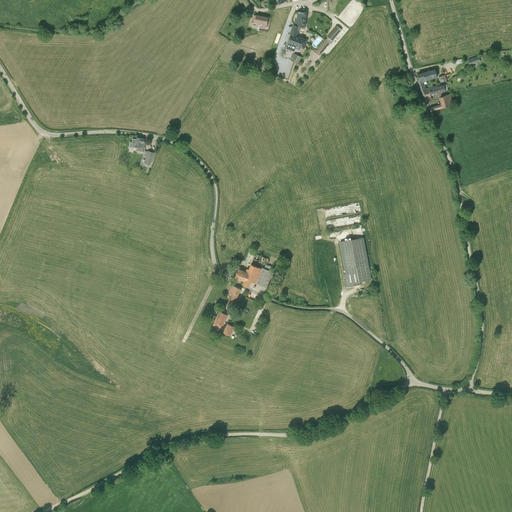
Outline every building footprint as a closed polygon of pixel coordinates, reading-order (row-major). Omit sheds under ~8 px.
[(305,27),(306,18),(306,13),(300,12),(299,12),(298,12),(298,17),(298,21),(295,20),(294,25),(293,25),(290,34),(292,35),(287,45),(300,50),(301,48),(304,49),(307,40),(297,35),(300,27),(305,27)] [(266,29),(267,23),(268,18),(253,15),(252,21),(259,23),(258,28),(260,28),(266,29)] [(329,44),(341,30),(336,26),(331,31),(332,32),(325,40),(329,44)] [(321,54),(329,44),(325,40),(317,51),(321,54)] [(478,57),(468,60),(470,65),(480,61),(478,57)] [(429,71),(431,79),(437,77),(435,69),(429,71)] [(430,96),(431,95),(429,88),(426,89),(425,84),(427,84),(426,80),(431,79),(429,71),(418,74),(420,80),(418,80),(421,91),(422,92),(426,102),(432,100),(430,96)] [(429,88),(431,95),(445,91),(443,85),(437,87),(437,85),(433,86),(432,86),(429,88)] [(441,104),(442,108),(453,104),(450,94),(439,98),(441,104)] [(144,152),(147,153),(147,152),(144,151),(145,148),(144,148),(144,143),(143,143),(144,139),(136,138),(136,139),(132,139),(132,142),(130,142),(129,147),(136,148),(136,151),(142,152),(144,152)] [(147,153),(144,163),(149,165),(153,153),(148,151),(147,152),(147,153)] [(364,238),(341,242),(346,274),(344,274),(347,287),(360,284),(359,281),(371,279),(364,238)] [(251,282),(252,280),(270,288),(277,273),(264,268),(268,259),(255,254),(249,269),(247,269),(246,271),(239,269),(235,277),(244,281),(243,284),(249,287),(251,282)] [(232,306),(239,294),(241,289),(232,285),(230,290),(229,292),(233,294),(227,304),(225,309),(230,312),(232,306)] [(228,315),(224,313),(220,311),(213,325),(220,328),(222,324),(223,325),(228,315)] [(228,324),(224,332),(231,335),(235,327),(228,324)]
